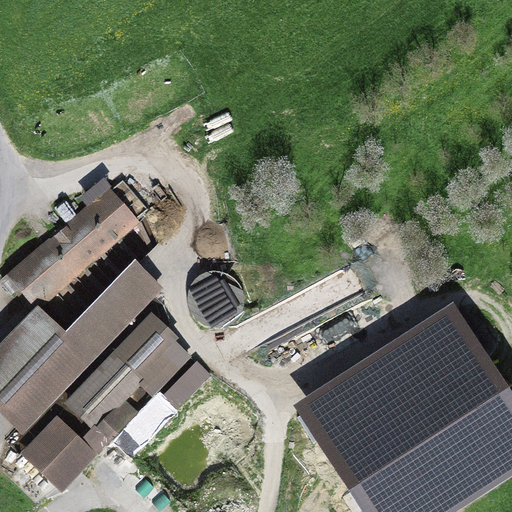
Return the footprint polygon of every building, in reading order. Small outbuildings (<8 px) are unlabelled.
[(136,221),(109,191),(10,275),(37,306),(136,221)] [(38,309),(0,348),(0,409),(23,431),(161,288),(135,264),(66,336),(38,309)] [(211,329),(242,308),(217,273),(186,294),(211,329)] [(449,511),(511,472),(511,399),(453,307),(298,406),(365,511),(449,511)] [(150,314),(68,402),(98,429),(180,341),(150,314)] [(202,389),(189,401),(200,413),(213,401),(202,389)] [(96,455),(57,418),(23,454),(62,490),(96,455)]
